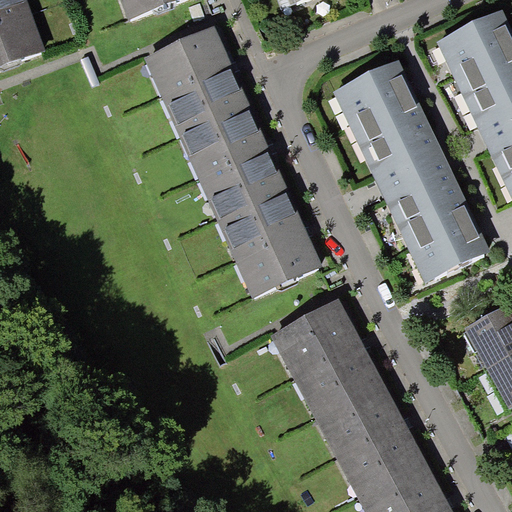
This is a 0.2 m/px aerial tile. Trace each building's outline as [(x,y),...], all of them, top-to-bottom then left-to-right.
[(16,0),(0,0),(0,71),(37,59),(16,0)] [(120,0),(128,21),(189,0),(120,0)] [(289,0),(294,11),(322,0),(289,0)] [(511,38),(500,13),(435,44),(511,201),(511,38)] [(207,28),(141,58),(178,138),(243,108),(207,28)] [(444,161),(400,63),(337,91),(425,284),(488,256),(444,161)] [(243,108),(178,138),(214,218),(280,189),(243,108)] [(280,189),(214,218),(250,299),(316,269),(280,189)] [(335,302),(268,337),(313,420),(378,386),(335,302)] [(488,375),(511,361),(511,307),(464,333),(488,375)] [(510,414),(511,412),(511,361),(488,375),(510,414)] [(378,386),(313,420),(357,503),(420,469),(378,386)] [(442,511),(420,469),(357,503),(361,511),(442,511)]
